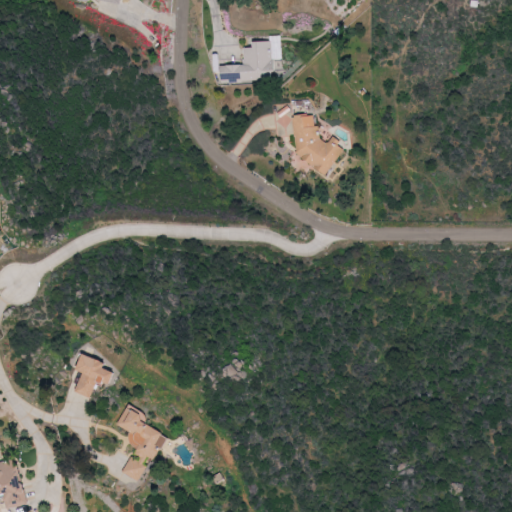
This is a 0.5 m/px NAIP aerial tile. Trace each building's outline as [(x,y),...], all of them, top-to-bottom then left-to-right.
[(245,65),(221,65),(222,82),(278,80),(278,60),(284,59),(283,36),(272,36),(272,41),(256,42),(256,47),(245,48),(245,65)] [(327,175),(344,152),(343,142),(335,136),(329,144),(321,138),(320,127),(317,124),(316,114),(297,116),(295,118),(299,154),(327,175)] [(77,392),(93,398),(99,381),(113,386),(118,373),(107,369),(109,363),(86,354),(80,371),(85,372),(77,392)] [(120,426),(133,433),(128,442),(140,448),(135,457),(134,456),(125,473),(140,481),(152,458),(156,461),(169,436),(145,424),(150,415),(131,404),(120,426)] [(0,464),(0,489),(5,511),(30,505),(18,460),(0,464)]
